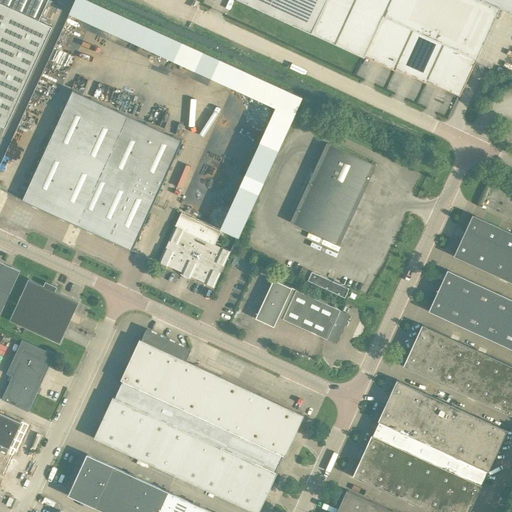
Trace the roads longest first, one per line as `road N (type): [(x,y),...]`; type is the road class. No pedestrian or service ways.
road 1 (unknown): [(437,213),(388,198),(354,252),(332,263),(278,243),(271,218),(302,144)]
road 2 (unclassified): [(470,143),(196,15)]
road 3 (unclassified): [(351,399),(470,143)]
road 4 (unclassified): [(351,399),(122,294)]
road 5 (unclassified): [(20,511),(122,294)]
road 6 (unknown): [(369,361),(511,428)]
road 7 (unclassified): [(122,294),(0,237)]
road 8 (unknown): [(392,311),(511,360)]
road 9 (unclassified): [(300,511),(351,399)]
